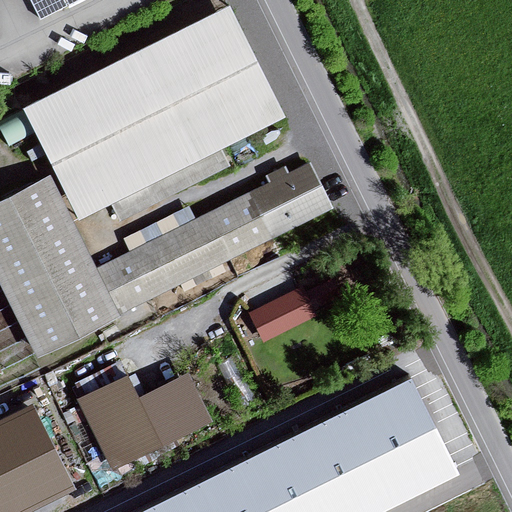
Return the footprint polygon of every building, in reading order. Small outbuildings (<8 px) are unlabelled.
[(286,113),(236,0),(230,0),(29,101),(81,214),(286,113)] [(31,0),(41,20),(78,0),(31,0)] [(97,265),(50,174),(0,199),(0,275),(39,352),(331,204),(308,158),(97,265)] [(248,300),(260,331),(325,308),(313,276),(248,300)] [(128,374),(77,399),(112,469),(211,419),(187,371),(138,395),(128,374)] [(410,375),(130,511),(374,511),(457,471),(410,375)] [(27,402),(0,414),(0,511),(14,511),(68,486),(27,402)]
